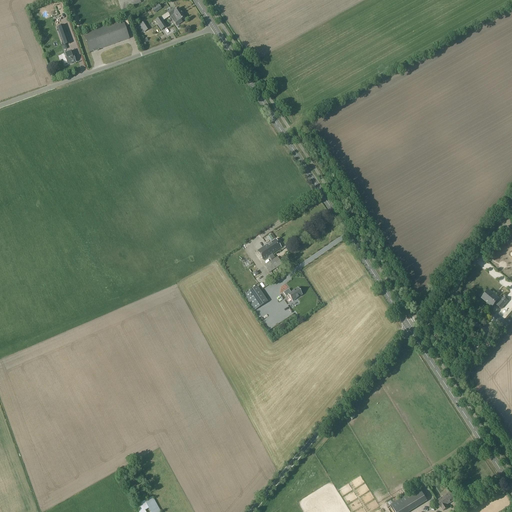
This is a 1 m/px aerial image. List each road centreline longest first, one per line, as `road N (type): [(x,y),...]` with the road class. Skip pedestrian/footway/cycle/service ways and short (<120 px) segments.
road 1 (secondary): [(408,325),(213,27)]
road 2 (unclassified): [(252,511),(408,325)]
road 3 (unclassified): [(0,104),(213,27)]
road 4 (secondary): [(511,487),(408,325)]
road 5 (unclassified): [(408,325),(511,203)]
